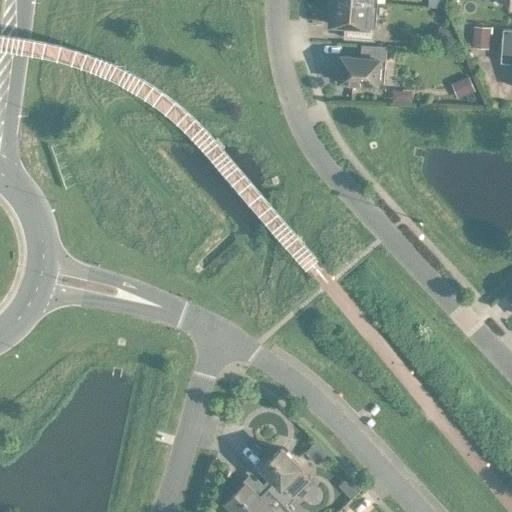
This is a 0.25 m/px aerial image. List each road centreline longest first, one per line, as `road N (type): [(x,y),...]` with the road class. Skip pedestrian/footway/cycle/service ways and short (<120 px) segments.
road 1 (residential): [(276,0),(284,78),(314,150),(511,370)]
road 2 (residential): [(419,511),(319,404),(222,334)]
road 3 (primary): [(45,258),(42,220),(20,158),(20,56)]
road 4 (residential): [(222,334),(163,511)]
road 5 (residential): [(33,292),(154,304)]
